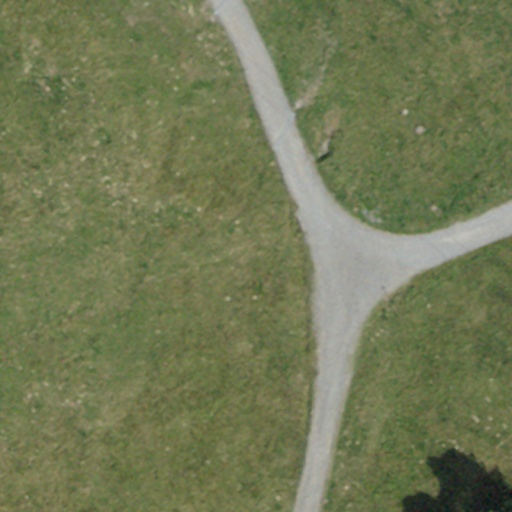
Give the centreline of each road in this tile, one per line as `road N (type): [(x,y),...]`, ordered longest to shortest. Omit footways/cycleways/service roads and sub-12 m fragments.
road 1 (track): [(225,0),(307,188),(333,292),(327,419),(308,511)]
road 2 (track): [(333,292),(511,219)]
